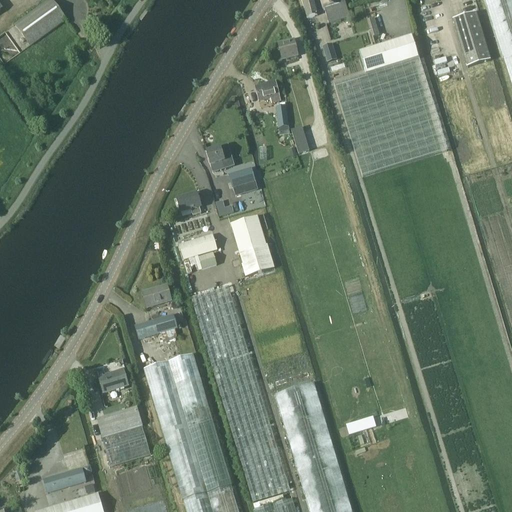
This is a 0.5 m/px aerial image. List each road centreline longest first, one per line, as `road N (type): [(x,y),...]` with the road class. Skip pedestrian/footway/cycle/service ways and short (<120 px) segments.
road 1 (tertiary): [(0,444),(68,351),(174,145),(264,0)]
road 2 (unclassified): [(0,224),(67,130),(142,0)]
road 3 (track): [(511,234),(446,9)]
road 4 (unknown): [(274,0),(291,23),(322,136)]
